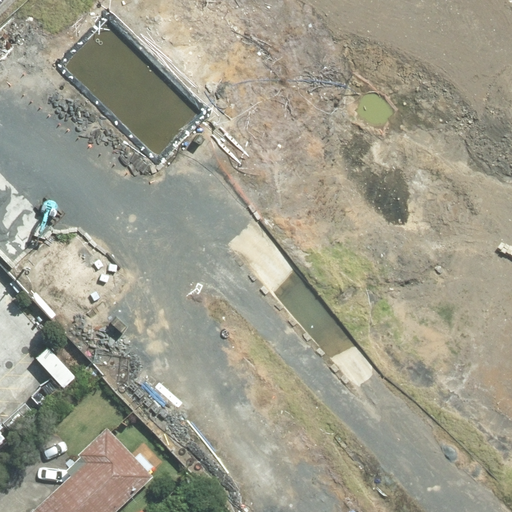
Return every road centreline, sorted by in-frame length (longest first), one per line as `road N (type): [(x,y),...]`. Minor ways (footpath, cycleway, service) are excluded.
road 1 (track): [(0,163),(24,187),(183,231),(308,348),(455,511)]
road 2 (track): [(511,159),(438,119),(373,50),(342,0)]
